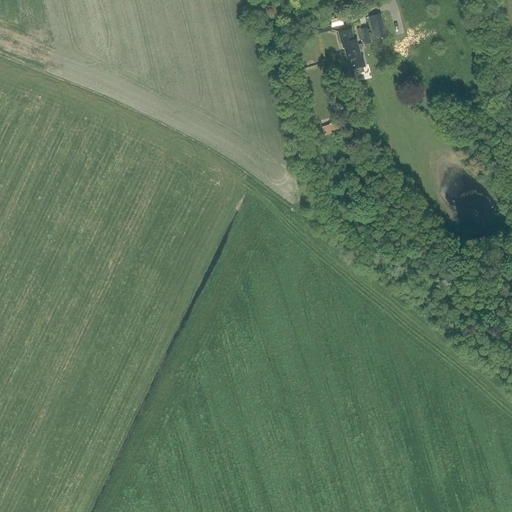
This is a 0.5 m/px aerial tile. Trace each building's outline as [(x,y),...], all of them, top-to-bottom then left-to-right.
[(375,40),(385,38),(380,15),(369,18),(375,40)] [(315,22),(318,34),(333,31),(330,19),(315,22)] [(364,44),(371,42),(368,28),(361,29),(364,44)] [(348,61),(351,60),(353,70),(354,70),(355,74),(364,72),(363,68),(366,67),(363,57),(361,58),(356,39),(353,40),(351,30),(339,33),(341,44),(343,44),(348,61)] [(340,122),(329,125),(332,134),(342,131),(340,122)]
